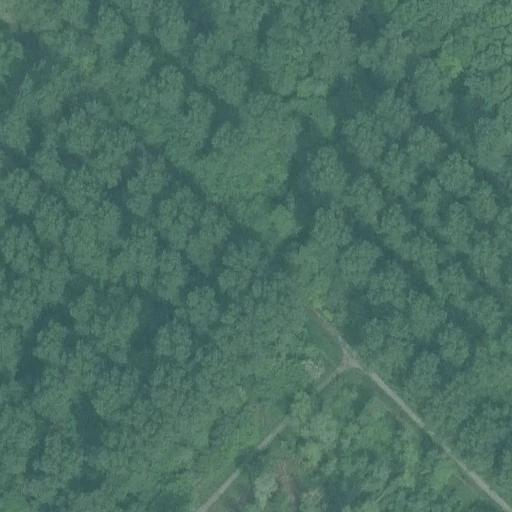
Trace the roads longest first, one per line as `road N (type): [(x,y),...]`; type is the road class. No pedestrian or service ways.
road 1 (track): [(353,355),(0,24)]
road 2 (track): [(509,511),(353,355),(194,511)]
